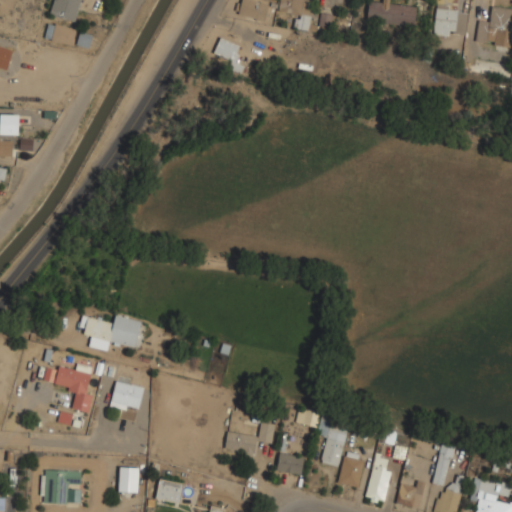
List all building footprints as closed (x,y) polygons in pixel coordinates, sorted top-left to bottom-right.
[(76,19),(79,0),(53,0),(51,14),(76,19)] [(240,0),(238,14),(269,20),(273,1),(267,0),(240,0)] [(279,0),(278,12),(298,15),(296,27),(308,29),(312,0),(279,0)] [(417,3),(388,0),(368,0),(366,20),(414,25),(417,3)] [(436,4),(433,33),(465,36),(468,7),(436,4)] [(489,22),(478,20),(475,41),(509,46),(511,29),(511,6),(492,4),(489,22)] [(318,25),(330,27),(332,14),(320,12),(318,25)] [(77,27),(49,20),(44,37),(72,45),(77,27)] [(213,52),(232,60),(229,67),(239,71),(243,62),(235,58),(241,45),(220,36),(213,52)] [(0,66),(6,68),(12,50),(0,46),(0,66)] [(0,112),(0,132),(17,132),(17,112),(0,112)] [(0,155),(12,155),(12,136),(0,136),(0,155)] [(84,334),(92,335),(89,346),(109,350),(111,341),(135,346),(141,319),(115,313),(113,321),(87,316),(84,334)] [(44,381),(76,389),(71,407),(88,411),(94,388),(86,387),(92,365),(77,362),(75,370),(48,363),(44,381)] [(137,411),(142,388),(132,385),(135,376),(118,372),(110,404),(137,411)] [(295,423),(316,426),(318,411),(297,408),(295,423)] [(338,465),(347,429),(329,424),(332,414),(322,411),(316,434),(326,437),(320,460),(338,465)] [(82,427),(84,416),(71,414),(69,424),(82,427)] [(258,434),(227,429),(224,448),(254,453),(257,440),(271,442),(275,422),(261,420),(258,434)] [(408,445),(410,432),(384,429),(383,442),(408,445)] [(431,481),(444,484),(454,444),(442,441),(431,481)] [(304,456),(280,449),(275,468),(299,475),(304,456)] [(337,482),(357,486),(365,454),(345,449),(337,482)] [(364,497),(383,502),(392,467),(373,462),(364,497)] [(138,466),(119,466),(119,491),(138,491),(138,466)] [(41,502),(68,502),(68,482),(80,482),(80,469),(41,468),(41,502)] [(457,511),(464,475),(453,473),(450,492),(437,490),(433,511),(457,511)] [(511,511),(511,501),(506,500),(510,483),(474,475),(470,497),(478,499),(475,511),(511,511)] [(412,485),(400,483),(396,502),(421,508),(428,481),(414,478),(412,485)] [(183,480),(157,479),(156,500),(182,501),(183,480)]
